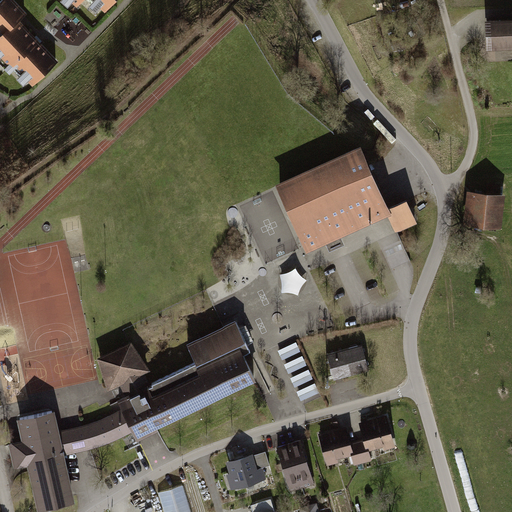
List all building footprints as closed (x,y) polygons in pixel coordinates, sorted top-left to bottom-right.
[(23,12),(12,0),(0,0),(0,31),(2,34),(0,36),(0,48),(33,82),(55,60),(16,19),(23,12)] [(74,0),(81,6),(87,0),(94,0),(108,13),(120,0),(74,0)] [(511,21),(486,23),(488,47),(511,45),(511,21)] [(280,187),(307,246),(328,236),(331,241),(336,238),(334,233),(386,209),(388,209),(361,151),(280,187)] [(384,185),(405,174),(394,153),(373,164),(384,185)] [(469,191),(465,225),(507,230),(511,196),(469,191)] [(407,200),(388,209),(386,209),(396,229),(416,220),(407,200)] [(393,268),(411,260),(400,231),(381,239),(393,268)] [(283,271),(283,292),(304,292),(304,276),(300,276),(300,271),(283,271)] [(152,383),(153,384),(169,418),(254,377),(243,353),(251,349),(237,321),(188,345),(196,361),(152,383)] [(280,349),(302,400),(320,393),(299,341),(280,349)] [(360,341),(329,351),(337,377),(368,368),(360,341)] [(156,424),(169,418),(153,384),(148,387),(141,371),(147,368),(131,344),(101,358),(110,386),(113,391),(125,385),(130,395),(120,401),(124,410),(133,429),(137,436),(157,426),(156,424)] [(0,379),(4,404),(23,400),(17,367),(0,369),(0,379)] [(114,438),(133,429),(124,410),(107,418),(89,425),(95,445),(114,438)] [(61,453),(82,448),(80,435),(76,435),(75,429),(57,433),(52,411),(20,418),(25,440),(11,444),(15,463),(30,460),(41,507),(72,500),(61,453)] [(320,432),(328,462),(352,456),(354,464),(372,459),(369,450),(395,444),(387,415),(358,423),(363,441),(354,443),(349,424),(320,432)] [(82,448),(95,445),(89,425),(75,429),(76,435),(80,435),(82,448)] [(280,447),(292,490),(316,484),(303,440),(280,447)] [(267,448),(227,460),(231,472),(228,473),(232,487),(266,477),(263,467),(272,465),(267,448)] [(160,492),(165,511),(191,511),(184,485),(160,492)] [(253,511),(276,511),(272,498),(251,505),(253,511)]
